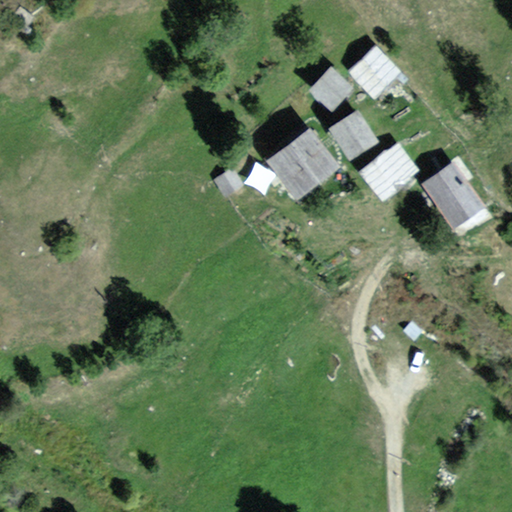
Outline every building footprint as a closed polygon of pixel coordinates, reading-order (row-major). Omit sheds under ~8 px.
[(39,17),(28,8),(18,19),(29,28),(39,17)] [(385,43),(355,70),(380,99),(410,72),(385,43)] [(358,85),(338,67),(319,87),(339,106),(358,85)] [(365,111),(338,130),(358,159),(385,140),(365,111)] [(349,167),(320,128),(274,163),(304,201),(349,167)] [(427,173),(405,145),(368,174),(390,202),(427,173)] [(496,205),(461,161),(428,187),(463,231),(496,205)] [(245,186),(237,168),(219,176),(227,195),(245,186)]
